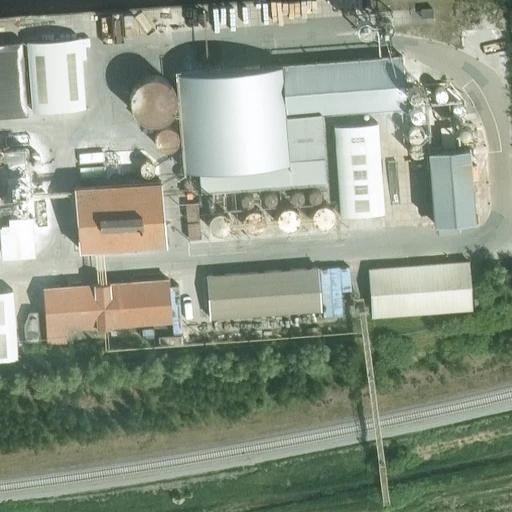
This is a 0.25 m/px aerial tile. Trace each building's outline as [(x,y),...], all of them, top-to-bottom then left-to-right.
[(79,37),(26,41),(31,111),(84,107),(79,37)] [(0,42),(0,116),(26,115),(21,41),(0,42)] [(282,65),(178,73),(185,170),(200,168),(202,190),(200,190),(200,194),(325,184),(320,114),(405,108),(401,57),(282,66),(282,65)] [(130,95),(130,98),(130,101),(130,104),(131,107),(132,110),(134,112),(136,115),(138,117),(140,118),(143,120),(146,121),(148,122),(151,122),(154,122),(157,122),(160,121),(163,120),(166,119),(168,117),(170,115),(172,113),(174,110),(175,108),(176,105),(177,102),(177,99),(177,96),(176,93),(175,90),(174,88),(172,85),(171,83),(168,81),(166,79),(163,78),(161,76),(158,76),(155,75),(152,75),(149,75),(146,76),(143,77),(141,79),(138,80),(136,82),(134,85),(133,87),(131,90),(130,93),(130,95)] [(376,119),(332,122),(339,213),(383,210),(376,119)] [(154,137),(154,138),(154,140),(155,141),(155,143),(156,144),(157,146),(158,147),(159,148),(160,149),(161,150),(163,150),(164,151),(166,151),(167,151),(169,151),(170,150),(172,150),(173,149),(174,148),(176,147),(177,146),(178,145),(178,143),(179,142),(179,140),(179,139),(179,137),(179,136),(178,134),(178,133),(177,131),(176,130),(175,129),(174,128),(172,127),(171,127),(169,126),(168,126),(166,126),(165,126),(163,127),(162,127),(160,128),(159,129),(158,130),(157,131),(156,132),(155,134),(155,135),(154,137)] [(468,147),(429,150),(434,223),(474,220),(468,147)] [(0,247),(32,245),(25,148),(0,149),(0,247)] [(78,251),(165,246),(161,181),(74,186),(78,251)] [(312,214),(312,216),(312,217),(313,219),(313,221),(315,222),(316,224),(318,225),(319,225),(321,226),(323,226),(325,226),(327,225),(329,225),(330,224),(332,222),(332,221),(333,220),(334,218),(334,216),(334,214),(334,212),(334,211),(333,209),(332,207),(330,206),(329,205),(327,204),(325,203),(323,203),(321,203),(320,204),(318,204),(316,205),(315,207),(314,208),(313,210),(312,212),(312,214)] [(277,215),(277,217),(277,219),(277,221),(278,223),(279,224),(281,226),(282,227),(284,228),(286,228),(288,228),(290,228),(292,228),(293,227),(295,226),(296,225),(298,223),(299,222),(299,220),(300,218),(300,217),(300,215),(299,213),(298,211),(297,209),(296,208),(294,207),(293,206),(291,205),(289,205),(287,205),(285,206),(283,206),(282,207),(280,208),(279,210),(278,212),(277,213),(277,215)] [(242,218),(242,220),(243,222),(243,223),(244,225),(245,227),(247,228),(248,229),(250,230),(252,230),(254,230),(256,230),(257,230),(259,229),(261,228),(262,226),(263,225),(263,224),(264,223),(265,221),(265,219),(265,217),(264,215),(263,213),(262,212),(261,210),(259,209),(258,209),(256,208),(254,208),(252,208),(250,208),(249,209),(247,210),(245,211),(244,213),(243,214),(243,216),(242,218)] [(208,220),(208,222),(209,224),(209,226),(210,227),(211,229),(213,230),(214,231),(216,232),(218,232),(220,232),(222,232),(223,232),(225,231),(227,230),(228,228),(229,227),(230,225),(230,223),(231,221),(230,220),(230,218),(229,216),(228,214),(227,213),(225,212),(224,211),(222,210),(220,210),(218,210),(216,211),(215,211),(213,212),(212,213),(210,215),(209,216),(209,218),(208,220)] [(373,314),(473,307),(469,258),(370,265),(373,314)] [(318,266),(206,274),(209,317),(322,309),(318,266)] [(171,321),(168,277),(42,286),(46,342),(64,341),(63,329),(96,327),(97,329),(114,328),(113,325),(171,321)] [(0,358),(16,358),(12,290),(0,290),(0,358)] [(39,341),(37,311),(28,312),(23,324),(25,342),(39,341)]
